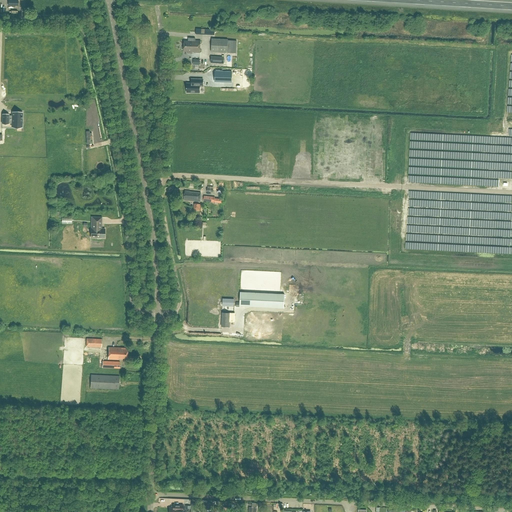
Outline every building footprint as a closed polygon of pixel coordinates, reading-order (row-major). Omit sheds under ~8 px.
[(184,41),(184,46),(200,47),(201,40),(195,40),(195,38),(188,38),(188,41),(184,41)] [(228,40),(228,39),(212,38),(211,52),(227,53),(228,40)] [(237,40),(228,40),(227,53),(236,53),(237,40)] [(222,72),(216,72),(215,71),(215,82),(232,82),(232,72),(222,72)] [(184,90),(197,90),(197,84),(200,85),(200,77),(198,77),(189,76),(188,81),(184,81),(184,85),(184,86),(184,90)] [(16,127),(17,127),(21,127),(22,118),(22,117),(22,113),(20,112),(14,112),(12,112),(12,116),(9,116),(9,114),(2,114),(2,124),(5,124),(8,124),(8,123),(12,123),(12,124),(16,124),(16,127)] [(190,191),(185,191),(184,200),(200,201),(201,193),(190,192),(190,191)] [(104,238),(105,229),(101,229),(102,217),(91,217),(91,237),(98,238),(101,238),(104,238)] [(240,292),(240,306),(284,308),(284,294),(240,292)] [(293,303),(293,322),(305,323),(305,303),(293,303)] [(239,312),(239,324),(259,324),(259,327),(284,328),(284,313),(239,312)] [(234,318),(230,318),(231,313),(222,313),(221,326),(230,327),(230,322),(234,322),(234,318)] [(101,347),(102,339),(96,339),(87,339),(86,347),(101,347)] [(125,348),(108,347),(108,359),(122,360),(122,358),(127,359),(127,349),(125,349),(125,348)] [(100,367),(99,358),(87,358),(88,367),(100,367)] [(119,389),(119,376),(91,375),(90,388),(119,389)]
